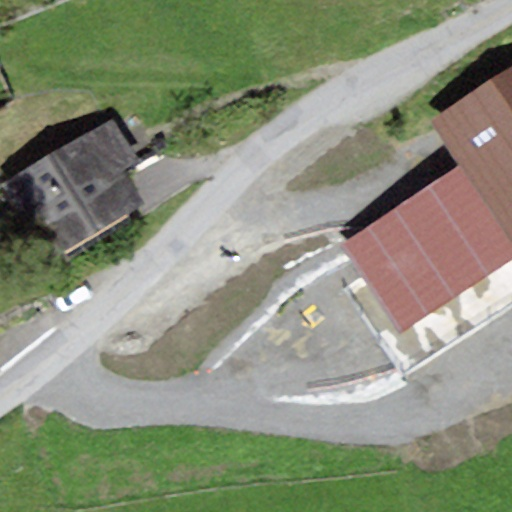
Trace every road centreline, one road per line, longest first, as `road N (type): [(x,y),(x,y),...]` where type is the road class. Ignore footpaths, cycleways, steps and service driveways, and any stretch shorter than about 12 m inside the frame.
road 1 (residential): [(511,2),(379,73),(258,151),(145,281),(0,397)]
road 2 (track): [(42,361),(130,407),(415,407),(511,389)]
